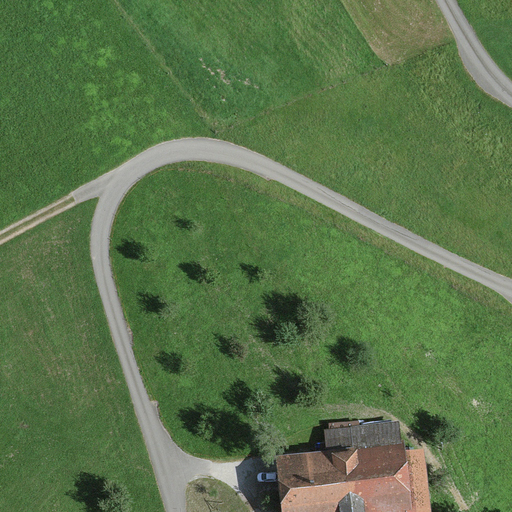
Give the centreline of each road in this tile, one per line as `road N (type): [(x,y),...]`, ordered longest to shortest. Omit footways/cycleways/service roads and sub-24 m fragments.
road 1 (track): [(175,511),(102,260),(103,216),(134,169),(173,150),(232,154),(511,288)]
road 2 (track): [(0,237),(120,182)]
